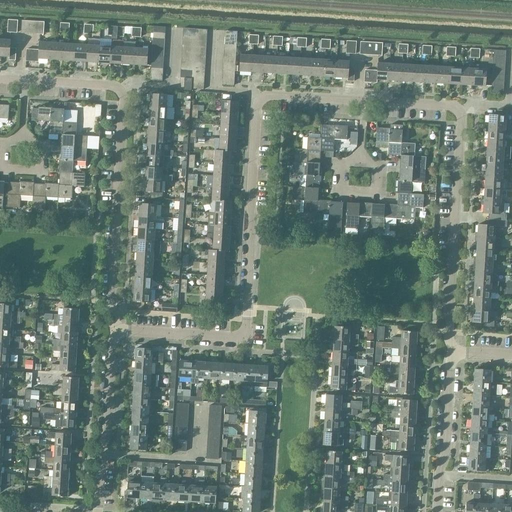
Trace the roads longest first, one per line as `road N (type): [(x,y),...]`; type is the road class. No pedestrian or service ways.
road 1 (residential): [(109,331),(242,333),(255,111),(271,97)]
road 2 (residential): [(451,355),(445,334),(457,111),(363,102)]
road 3 (residential): [(109,331),(119,92),(24,81)]
road 4 (residential): [(97,511),(109,331)]
road 5 (residential): [(438,511),(451,355)]
road 6 (residential): [(361,162),(340,161),(340,193),(379,194),(382,164)]
road 7 (residential): [(21,141),(1,141),(0,172),(41,173),(42,143)]
